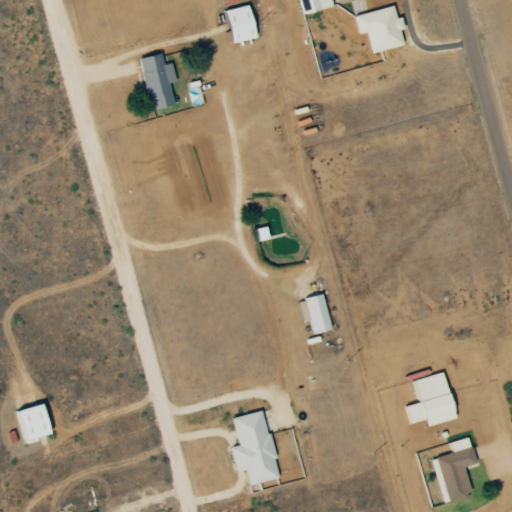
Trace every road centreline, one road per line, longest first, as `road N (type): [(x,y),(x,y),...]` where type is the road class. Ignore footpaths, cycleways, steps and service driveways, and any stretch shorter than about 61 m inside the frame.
road 1 (residential): [(49,0),(186,511)]
road 2 (residential): [(457,0),(511,203)]
